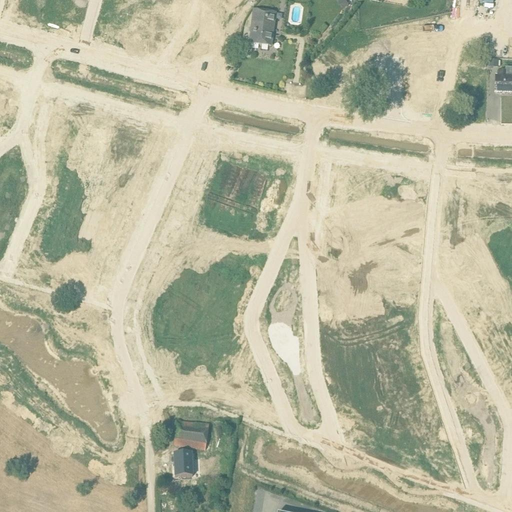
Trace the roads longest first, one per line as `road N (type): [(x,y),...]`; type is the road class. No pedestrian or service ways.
road 1 (residential): [(301,210),(310,364),(333,442),(289,429),(251,324),(293,220)]
road 2 (residential): [(143,406),(122,315),(213,84)]
road 3 (residential): [(474,497),(505,504),(509,427),(431,280)]
road 4 (residential): [(431,280),(430,367),(474,497)]
road 5 (residential): [(431,280),(443,125)]
road 6 (residential): [(18,133),(34,200),(7,271),(0,268)]
road 7 (unclassified): [(78,49),(213,84)]
road 8 (unclassified): [(443,125),(318,107)]
